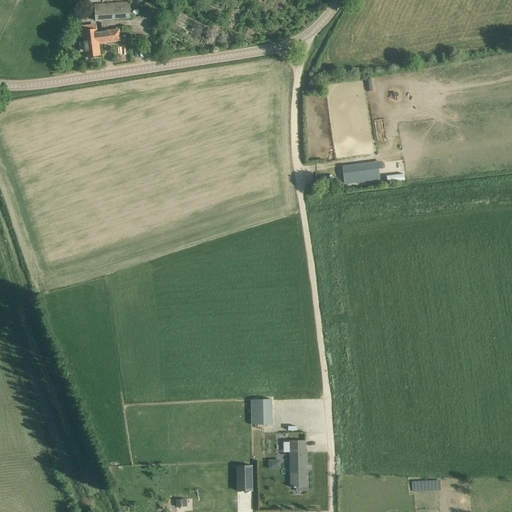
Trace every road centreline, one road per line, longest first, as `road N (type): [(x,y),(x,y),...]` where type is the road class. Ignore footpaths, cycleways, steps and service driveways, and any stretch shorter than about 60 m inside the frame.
road 1 (track): [(279,49),(299,71),(296,157),(327,390),(332,511)]
road 2 (tertiary): [(0,85),(32,87),(279,49),(313,33),(337,0)]
road 3 (track): [(75,468),(80,461),(0,239)]
